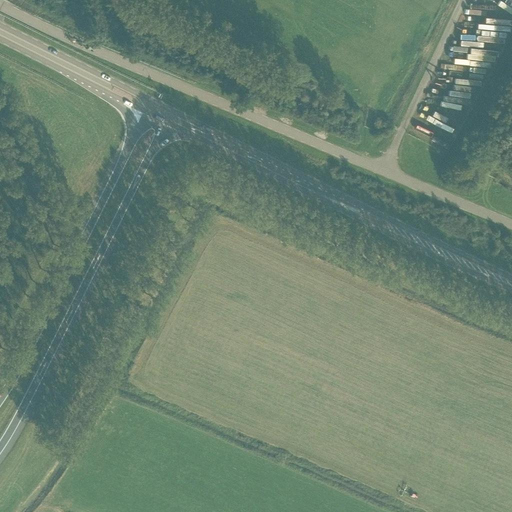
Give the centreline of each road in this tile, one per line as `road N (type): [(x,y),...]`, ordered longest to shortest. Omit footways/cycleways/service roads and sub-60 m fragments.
road 1 (unclassified): [(511,223),(0,4)]
road 2 (primary): [(511,278),(161,106)]
road 3 (primary): [(166,121),(511,289)]
road 4 (motorway): [(0,446),(166,121)]
road 5 (motorway): [(145,111),(0,398)]
road 6 (primary): [(161,106),(0,24)]
road 7 (primary): [(0,38),(145,111)]
